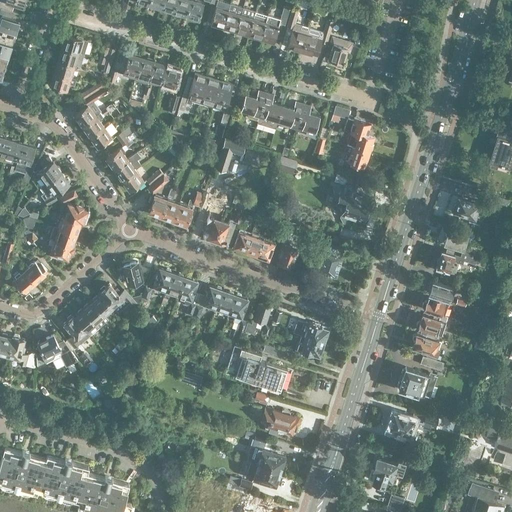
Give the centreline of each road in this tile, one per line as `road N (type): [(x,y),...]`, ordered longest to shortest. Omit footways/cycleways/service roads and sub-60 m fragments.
road 1 (residential): [(373,83),(368,100),(51,6)]
road 2 (primary): [(376,316),(474,0)]
road 3 (residential): [(376,316),(132,231)]
road 4 (primary): [(317,511),(376,316)]
road 5 (residential): [(132,231),(56,127),(17,108)]
road 6 (residential): [(132,231),(31,316),(0,307)]
